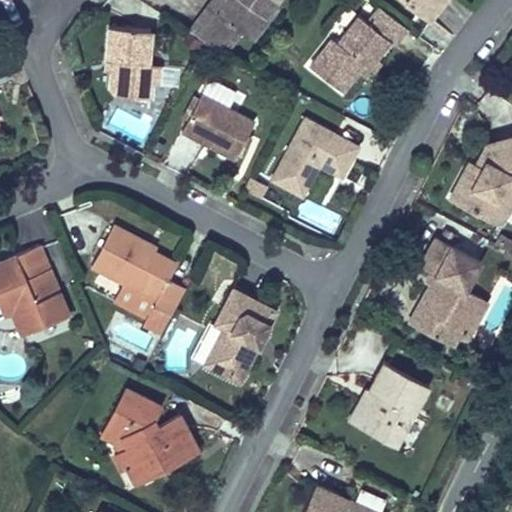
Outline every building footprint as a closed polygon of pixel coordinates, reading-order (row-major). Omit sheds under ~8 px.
[(216,40),(227,46),(242,26),(254,34),(262,40),(289,2),(285,0),(237,0),(228,13),(220,8),(204,32),(216,40)] [(226,0),(220,8),(228,13),(237,0),(226,0)] [(405,0),(431,18),(445,0),(405,0)] [(419,29),(393,8),(379,25),(371,18),(348,47),(343,43),(322,69),(356,95),(380,69),(378,67),(396,45),(401,50),(419,29)] [(163,27),(120,22),(117,55),(124,56),(123,68),(121,84),(129,92),(162,95),(163,76),(164,60),(160,59),(163,27)] [(254,34),(242,26),(227,46),(240,54),(254,34)] [(124,56),(117,55),(116,67),(123,68),(124,56)] [(171,61),(164,60),(163,76),(170,76),(171,61)] [(0,77),(5,76),(0,63),(0,120),(11,115),(0,88),(0,77)] [(191,125),(244,158),(266,122),(246,109),(258,91),(223,71),(191,125)] [(511,104),(488,95),(483,108),(498,114),(494,125),(511,132),(511,104)] [(317,115),(281,177),(311,194),(329,162),(351,175),(369,144),(317,115)] [(477,167),(459,201),(506,227),(511,215),(511,203),(511,202),(511,144),(500,149),(487,172),(477,167)] [(182,262),(149,245),(152,238),(121,222),(98,264),(133,283),(124,301),(155,318),(151,325),(167,333),(177,315),(194,283),(176,273),(182,262)] [(440,276),(421,312),(434,319),(427,332),(457,348),(464,334),(471,338),(490,303),(470,292),(486,262),(442,238),(427,269),(440,276)] [(54,249),(0,268),(0,314),(2,321),(26,312),(36,337),(81,320),(54,249)] [(245,380),(282,310),(239,286),(220,322),(227,326),(209,361),(245,380)] [(434,319),(421,312),(413,325),(427,332),(434,319)] [(192,353),(202,359),(218,326),(207,321),(192,353)] [(389,365),(375,393),(378,395),(360,429),(401,450),(433,388),(389,365)] [(165,401),(134,381),(110,423),(124,431),(131,446),(119,452),(117,453),(126,472),(133,469),(139,482),(161,471),(158,464),(170,457),(174,465),(185,460),(181,452),(200,442),(184,413),(161,425),(156,419),(165,401)] [(378,395),(375,393),(357,428),(360,429),(378,395)] [(124,431),(110,423),(102,435),(114,441),(119,452),(131,446),(124,431)] [(204,451),(200,442),(181,452),(185,460),(204,451)] [(170,457),(158,464),(161,471),(174,465),(170,457)] [(386,511),(320,484),(307,511),(386,511)]
